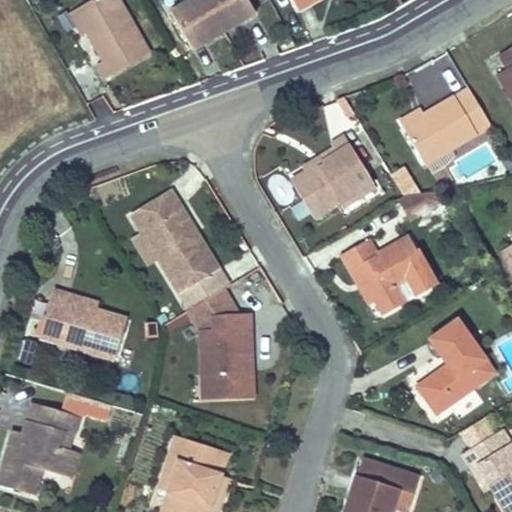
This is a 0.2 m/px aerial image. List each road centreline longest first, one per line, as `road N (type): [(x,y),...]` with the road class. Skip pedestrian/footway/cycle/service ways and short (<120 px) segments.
road 1 (residential): [(292,511),(329,392),(329,340),(224,165),(204,112)]
road 2 (residential): [(204,112),(386,47),(475,0)]
road 3 (residential): [(0,250),(22,197),(63,159),(204,112)]
